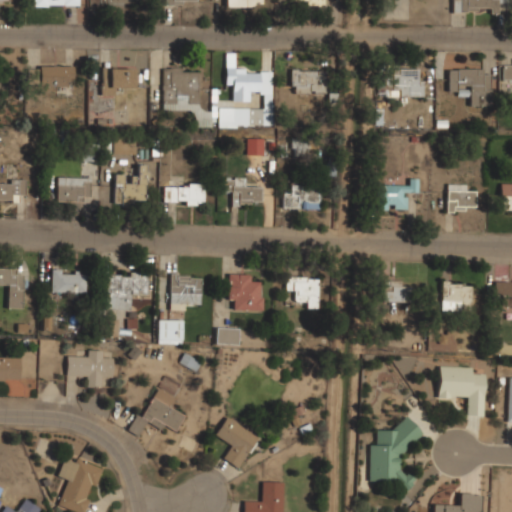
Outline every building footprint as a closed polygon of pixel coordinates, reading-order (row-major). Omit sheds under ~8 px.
[(135,0),(88,0),(88,7),(123,8),(123,3),(136,3),(135,0)] [(452,0),(452,11),(499,11),(499,2),(506,2),(506,0),(452,0)] [(271,124),(271,70),(234,70),(234,51),(225,51),(224,82),(233,82),(233,100),(249,100),(249,91),(261,91),(261,107),(232,107),(232,124),(271,124)] [(73,85),(73,63),(39,63),(39,85),(73,85)] [(511,64),(502,64),(501,83),(511,83),(511,64)] [(100,66),(100,91),(135,91),(135,66),(100,66)] [(161,109),(193,109),(193,123),(213,123),(213,108),(195,108),(195,66),(161,66),(161,109)] [(387,95),(418,95),(418,67),(387,67),(387,95)] [(469,104),(489,104),(489,67),(446,67),(446,93),(469,93),(469,104)] [(37,68),(27,69),(27,84),(38,84),(37,68)] [(323,69),(289,69),(289,92),(323,92),(323,69)] [(0,88),(7,88),(8,75),(0,74),(0,88)] [(10,148),(39,148),(39,130),(10,130),(10,148)] [(98,160),(98,134),(80,134),(80,160),(98,160)] [(111,152),(135,152),(135,134),(111,134),(111,152)] [(263,153),(263,136),(246,136),(246,153),(263,153)] [(291,137),(291,156),(308,156),(308,137),(291,137)] [(112,202),(145,202),(145,163),(135,163),(135,173),(112,173),(112,202)] [(55,200),(89,200),(89,175),(55,175),(55,200)] [(261,203),(261,185),(246,185),(246,176),(221,177),(222,192),(230,192),(231,204),(261,203)] [(406,208),(406,191),(416,191),(416,177),(407,177),(407,184),(376,184),(376,208),(406,208)] [(25,178),(0,178),(0,198),(25,198),(25,178)] [(162,182),(162,203),(202,203),(202,182),(162,182)] [(511,182),(499,182),(499,212),(511,212),(511,182)] [(319,207),(319,184),(289,184),(289,190),(281,190),(281,207),(319,207)] [(446,210),(474,210),(474,185),(446,185),(446,210)] [(23,267),(0,266),(0,285),(8,286),(7,306),(21,307),(23,267)] [(50,291),(85,291),(85,268),(50,268),(50,291)] [(146,272),(104,271),(104,306),(129,307),(129,293),(146,293),(146,272)] [(226,299),(233,299),(233,309),(263,309),(263,282),(252,282),(252,272),(226,272),(226,299)] [(168,273),(168,309),(188,309),(188,301),(200,301),(200,273),(168,273)] [(294,304),(305,304),(305,306),(318,307),(318,276),(285,275),(285,290),(294,290),(294,304)] [(381,300),(410,300),(410,279),(381,279),(381,300)] [(470,309),(470,280),(441,280),(441,309),(470,309)] [(511,280),(494,280),(494,306),(511,306),(511,280)] [(103,335),(117,336),(118,319),(104,318),(103,335)] [(182,342),(182,318),(157,318),(156,342),(182,342)] [(238,325),(215,325),(215,343),(238,343),(238,325)] [(511,354),(511,344),(492,344),(492,353),(511,354)] [(86,375),(85,385),(100,386),(101,376),(111,376),(112,357),(102,357),(103,349),(86,348),(86,356),(66,355),(65,374),(86,375)] [(195,369),(200,360),(183,351),(179,360),(195,369)] [(0,379),(19,380),(19,355),(0,354),(0,379)] [(472,365),(437,364),(435,394),(464,395),(464,414),(482,414),(484,375),(472,375),(472,365)] [(174,395),(179,383),(163,375),(157,387),(174,395)] [(142,415),(135,412),(126,430),(138,436),(146,419),(174,432),(184,414),(169,406),(175,394),(156,385),(142,415)] [(238,468),(259,436),(226,414),(212,435),(228,446),(221,457),(238,468)] [(375,428),(375,444),(368,444),(367,481),(397,482),(397,490),(410,491),(411,473),(401,473),(401,441),(417,441),(418,418),(396,418),(396,429),(375,428)] [(81,511),(85,511),(100,466),(64,454),(56,475),(65,478),(57,504),(81,511)] [(283,511),(283,480),(262,480),(261,500),(242,500),(242,511),(283,511)] [(432,504),(431,511),(477,511),(478,494),(458,493),(458,505),(432,504)] [(38,511),(41,508),(23,496),(14,510),(4,503),(0,509),(0,511),(38,511)]
